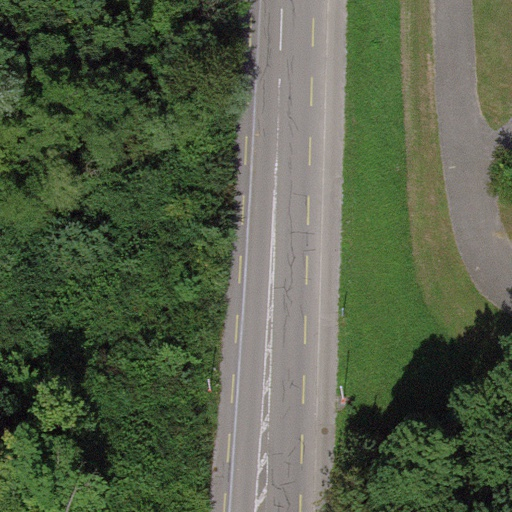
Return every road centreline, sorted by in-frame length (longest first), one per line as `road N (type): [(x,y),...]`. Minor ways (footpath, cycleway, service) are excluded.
road 1 (unclassified): [(265,511),(288,191),(288,0)]
road 2 (track): [(461,0),(482,235),(511,277)]
